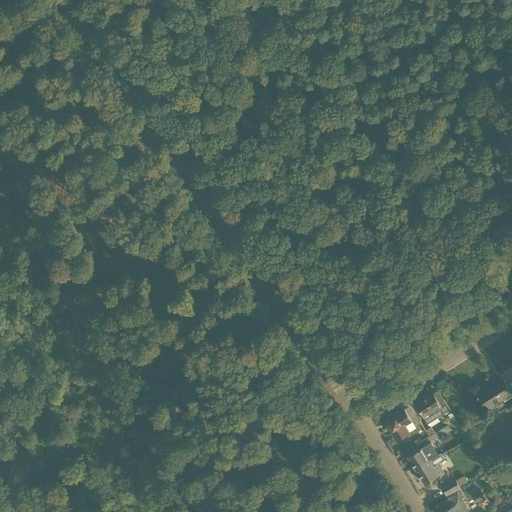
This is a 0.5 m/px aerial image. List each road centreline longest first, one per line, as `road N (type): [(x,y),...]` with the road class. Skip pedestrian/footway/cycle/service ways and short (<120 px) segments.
road 1 (tertiary): [(360,414),(66,0)]
road 2 (track): [(511,10),(358,38),(340,0)]
road 3 (residential): [(511,317),(360,414)]
